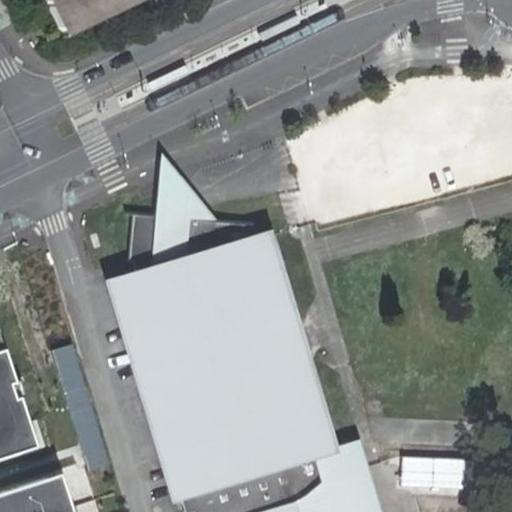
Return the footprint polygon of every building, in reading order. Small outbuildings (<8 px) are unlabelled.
[(51,0),(68,35),(102,19),(120,10),(141,0),(51,0)] [(152,215),(163,217),(158,270),(181,262),(185,219),(213,223),(175,178),(160,161),(157,163),(155,186),(152,215)] [(240,226),(213,223),(185,219),(181,262),(158,270),(163,217),(152,215),(139,214),(131,213),(126,263),(129,263),(134,277),(110,284),(173,500),(178,499),(181,511),(350,511),(327,480),(320,455),(335,451),(272,234),(244,243),(240,226)] [(0,334),(0,456),(34,446),(0,334)] [(34,432),(67,427),(61,382),(28,387),(34,432)] [(367,511),(349,447),(335,451),(320,455),(327,480),(350,511),(367,511)] [(71,511),(58,469),(0,486),(0,511),(71,511)]
